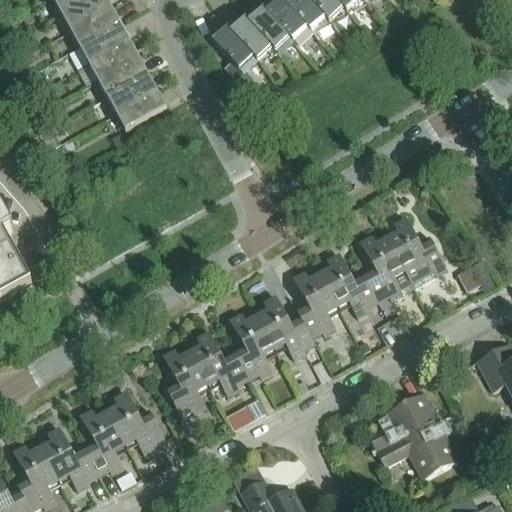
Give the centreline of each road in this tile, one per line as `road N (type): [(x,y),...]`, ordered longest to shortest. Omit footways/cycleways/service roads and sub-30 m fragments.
road 1 (secondary): [(0,400),(277,228)]
road 2 (residential): [(277,228),(182,76),(161,10)]
road 3 (residential): [(293,421),(511,305)]
road 4 (secondary): [(277,228),(460,112)]
road 5 (residential): [(125,511),(293,421)]
